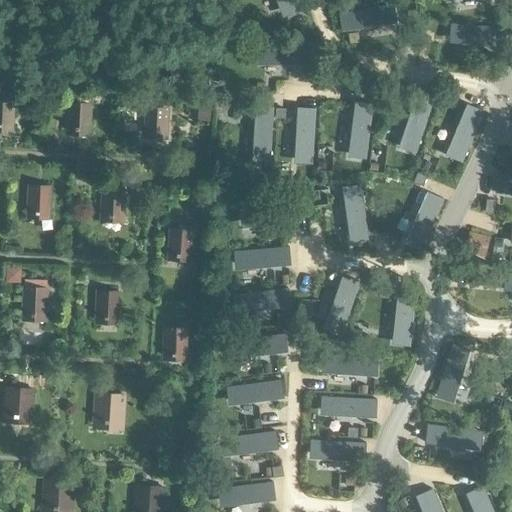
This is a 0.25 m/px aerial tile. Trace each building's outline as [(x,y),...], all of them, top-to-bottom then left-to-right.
[(303,7),(299,0),(278,0),(284,14),(303,7)] [(397,4),(340,11),(343,31),(399,24),(397,4)] [(509,27),(452,22),(451,42),(507,46),(509,27)] [(315,43),(258,46),(260,65),(316,63),(315,43)] [(415,155),(433,101),(414,95),(397,149),(415,155)] [(15,98),(0,96),(0,130),(12,131),(15,98)] [(92,103),(67,101),(65,134),(90,136),(92,103)] [(370,159),(376,103),(357,101),(350,157),(370,159)] [(463,162),(485,109),(467,101),(445,154),(463,162)] [(272,162),(277,105),(257,104),(253,160),(272,162)] [(314,162),(319,105),(299,104),(295,160),(314,162)] [(170,106),(144,105),(143,138),(167,139),(170,106)] [(511,174),(498,172),(496,192),(511,193),(511,174)] [(373,238),(364,181),(344,185),(353,240),(373,238)] [(52,185),(27,184),(26,218),(50,219),(52,185)] [(125,189),(101,188),(99,223),(123,223),(125,189)] [(423,251),(445,198),(426,190),(405,243),(423,251)] [(297,201),(241,208),(243,227),(299,220),(297,201)] [(193,230),(169,227),(166,261),(191,262),(193,230)] [(485,256),(489,238),(469,233),(464,251),(485,256)] [(291,243),(235,250),(237,270),(294,263),(291,243)] [(511,271),(503,270),(501,290),(511,291),(511,271)] [(344,274),(326,328),(344,334),(363,280),(344,274)] [(48,288),(23,286),(22,320),(46,322),(48,288)] [(291,286),(234,293),(237,313),(293,306),(291,286)] [(400,288),(394,344),(413,346),(420,290),(400,288)] [(120,291),(95,289),(95,324),(118,325),(120,291)] [(187,327),(163,326),(163,360),(187,361),(187,327)] [(288,332),(231,339),(234,359),(290,351),(288,332)] [(450,344),(435,399),(454,404),(469,349),(450,344)] [(381,354),(324,352),(323,372),(380,374),(381,354)] [(284,378),(228,385),(230,405),(286,398),(284,378)] [(20,387),(21,381),(5,379),(5,386),(4,386),(1,423),(33,425),(35,388),(20,387)] [(110,393),(112,386),(96,385),(95,391),(92,429),(123,430),(125,394),(110,393)] [(379,397),(322,395),(321,415),(378,417),(379,397)] [(485,430),(428,424),(426,444),(482,450),(485,430)] [(278,429),(222,436),(224,456),(281,449),(278,429)] [(369,440),(312,438),(311,458),(368,460),(369,440)] [(44,478),(43,478),(40,511),(72,511),(74,480),(60,479),(62,472),(45,471),(44,478)] [(135,476),(134,484),(132,511),(163,511),(165,486),(143,484),(143,477),(135,476)] [(275,480),(219,487),(221,507),(278,499),(275,480)] [(493,511),(482,486),(464,494),(471,511),(493,511)] [(441,511),(433,487),(414,494),(420,511),(441,511)]
